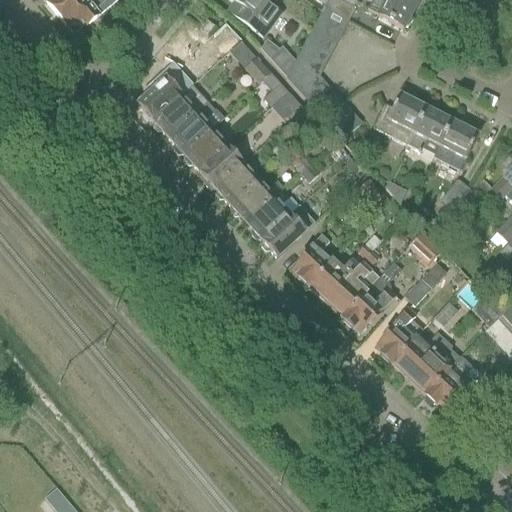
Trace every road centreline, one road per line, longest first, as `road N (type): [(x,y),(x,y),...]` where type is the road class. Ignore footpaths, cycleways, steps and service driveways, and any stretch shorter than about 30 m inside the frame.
road 1 (residential): [(91,88),(280,304),(486,499)]
road 2 (residential): [(511,102),(433,68),(423,48),(446,0)]
